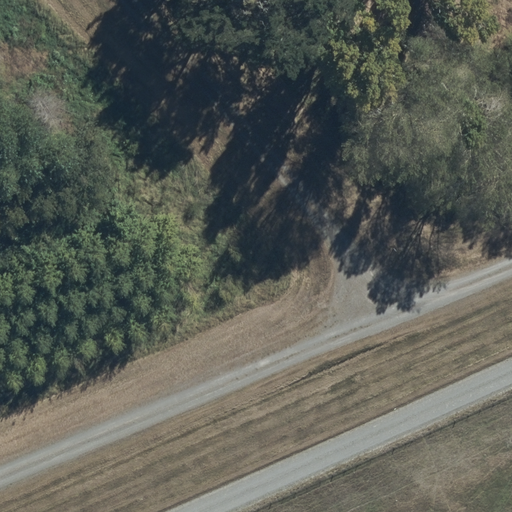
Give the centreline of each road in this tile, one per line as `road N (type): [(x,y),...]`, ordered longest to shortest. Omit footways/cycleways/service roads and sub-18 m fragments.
road 1 (track): [(112,0),(390,321)]
road 2 (unclassified): [(511,374),(203,511)]
